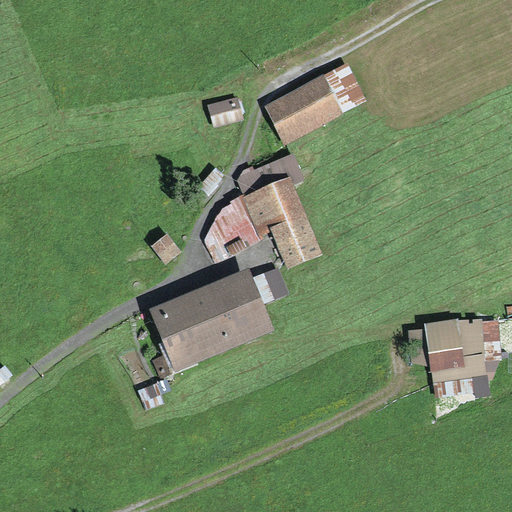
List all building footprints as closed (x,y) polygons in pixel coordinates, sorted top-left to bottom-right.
[(270,108),(286,143),(358,105),(341,72),(322,82),(321,80),(270,108)] [(216,126),(240,119),(235,101),(210,108),(216,126)] [(260,231),(272,227),(287,264),(317,252),(290,187),(303,182),(292,158),(240,184),(249,203),(241,203),(219,218),(207,242),(218,263),(264,238),(260,231)] [(156,249),(164,259),(175,251),(167,240),(156,249)] [(257,274),(264,302),(289,296),(283,268),(257,274)] [(162,318),(180,360),(266,324),(248,282),(162,318)] [(430,331),(433,368),(458,364),(455,327),(430,331)]
